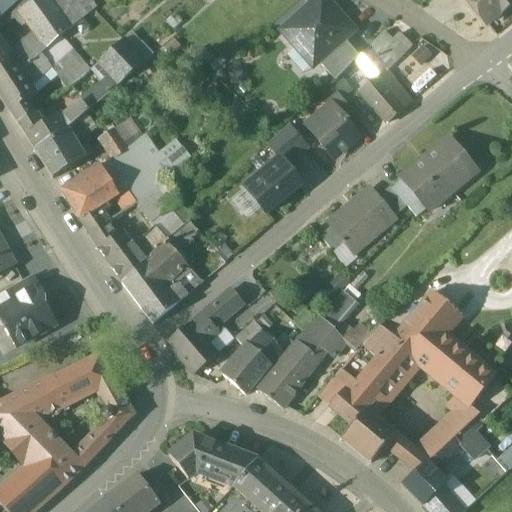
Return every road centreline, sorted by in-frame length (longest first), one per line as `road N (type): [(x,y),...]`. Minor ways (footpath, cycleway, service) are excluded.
road 1 (residential): [(139,351),(482,64)]
road 2 (residential): [(155,404),(279,429),(332,457),(399,511)]
road 3 (tertiary): [(139,351),(0,127)]
road 4 (tertiary): [(62,511),(137,440),(155,404)]
road 5 (residential): [(380,0),(482,64)]
